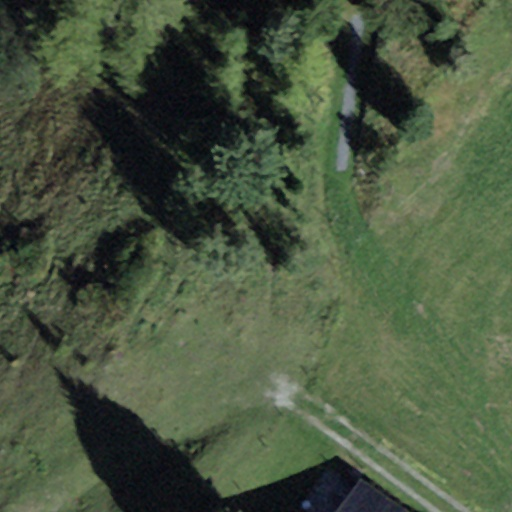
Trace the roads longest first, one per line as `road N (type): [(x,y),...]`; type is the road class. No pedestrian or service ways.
road 1 (track): [(511,474),(365,253),(348,202),(344,152),(367,0)]
road 2 (track): [(41,511),(166,431),(222,405),(271,399),(315,409),(453,511)]
